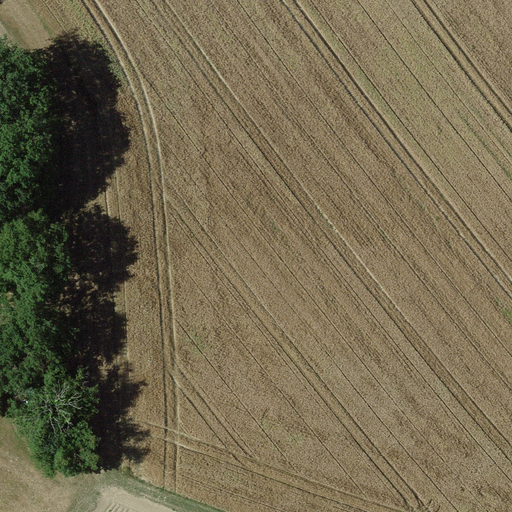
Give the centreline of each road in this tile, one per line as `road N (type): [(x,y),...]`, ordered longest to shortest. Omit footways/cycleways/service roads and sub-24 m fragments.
road 1 (track): [(0,26),(44,92),(54,129),(45,268),(56,353),(74,403),(117,474)]
road 2 (track): [(90,429),(90,467),(60,480),(36,463),(0,388)]
